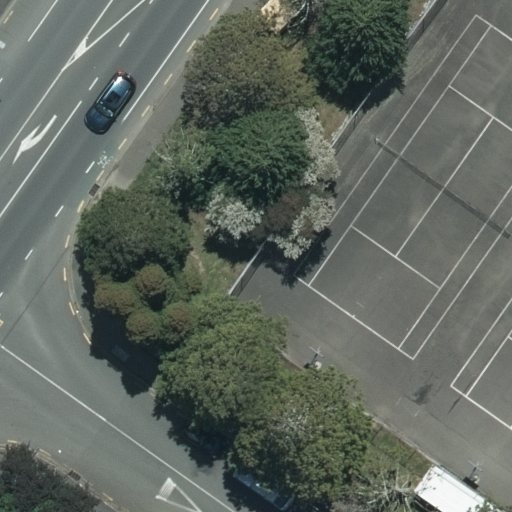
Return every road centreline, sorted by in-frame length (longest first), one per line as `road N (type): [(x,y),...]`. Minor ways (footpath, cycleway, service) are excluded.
road 1 (residential): [(0,347),(231,511)]
road 2 (secondary): [(129,0),(0,186)]
